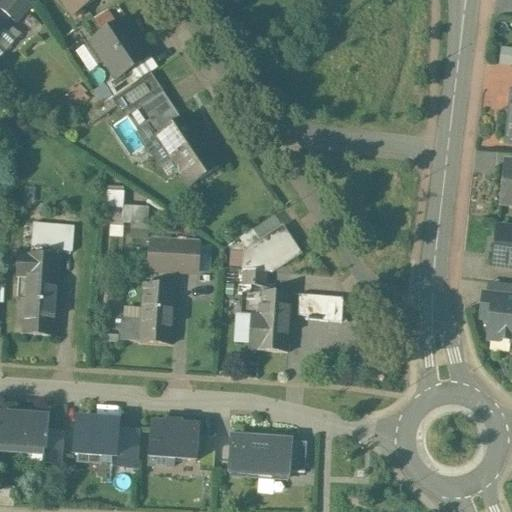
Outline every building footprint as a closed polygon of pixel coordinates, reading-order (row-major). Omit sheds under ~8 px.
[(27,0),(6,0),(0,7),(0,10),(15,24),(32,4),(27,0)] [(81,11),(74,0),(60,0),(72,17),(81,11)] [(74,0),(81,11),(82,11),(98,0),(74,0)] [(125,21),(91,43),(115,79),(116,80),(131,70),(150,57),(125,21)] [(131,70),(116,80),(115,79),(103,87),(112,99),(139,81),(131,70)] [(163,93),(127,117),(137,133),(148,125),(156,138),(181,121),(163,93)] [(222,165),(189,116),(181,121),(156,138),(189,187),(222,165)] [(511,166),(504,165),(499,205),(511,206),(511,166)] [(150,206),(125,206),(125,191),(111,191),(110,223),(132,223),(132,239),(150,240),(150,206)] [(74,228),(33,225),(31,250),(72,253),(74,228)] [(282,228),(244,253),(243,271),(244,272),(267,273),(272,273),(300,255),(282,228)] [(511,230),(497,229),(493,267),(511,269),(511,230)] [(198,246),(151,243),(149,271),(196,274),(198,246)] [(19,256),(14,335),(53,338),(57,279),(49,279),(50,269),(46,269),(47,258),(19,256)] [(267,273),(244,272),(243,287),(251,287),(266,288),(267,273)] [(493,299),(511,301),(511,286),(494,284),(493,299)] [(174,287),(143,285),(141,322),(120,320),(119,341),(140,343),(140,344),(170,346),(174,287)] [(243,287),(238,286),(238,295),(242,295),(242,294),(250,295),(251,287),(243,287)] [(251,287),(250,295),(242,294),(242,295),(241,317),(251,317),(251,316),(259,316),(260,293),(266,293),(266,288),(251,287)] [(266,293),(260,293),(259,316),(251,316),(251,317),(249,350),(257,351),(256,352),(287,354),(291,295),(266,293)] [(343,299),(298,296),(297,316),(305,317),(305,321),(341,323),(343,299)] [(511,347),(511,301),(493,299),(488,344),(511,347)] [(47,419),(0,415),(0,450),(3,453),(11,454),(15,450),(44,452),(46,433),(47,419)] [(118,423),(78,421),(75,457),(114,459),(115,459),(117,431),(118,423)] [(180,425),(167,424),(167,427),(152,426),(150,467),(173,468),(173,463),(195,464),(196,463),(197,437),(198,429),(180,428),(180,425)] [(140,433),(117,431),(115,459),(114,459),(114,467),(137,469),(140,433)] [(64,435),(46,433),(44,452),(43,459),(48,465),(62,466),(64,435)] [(215,438),(197,437),(196,463),(200,463),(199,473),(213,474),(215,438)] [(291,443),(231,439),(229,475),(289,479),(289,473),(291,443)] [(306,444),(291,443),(289,473),(304,474),(306,444)]
